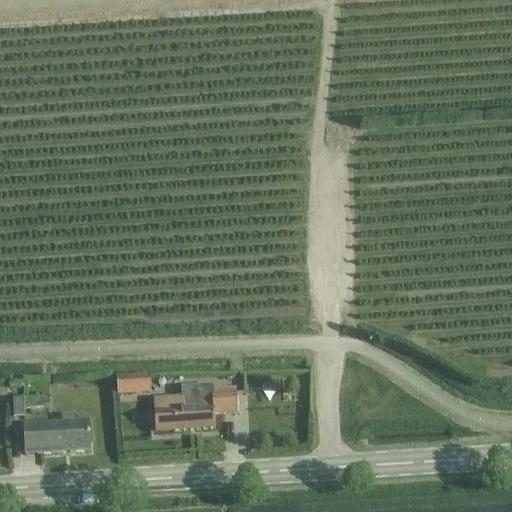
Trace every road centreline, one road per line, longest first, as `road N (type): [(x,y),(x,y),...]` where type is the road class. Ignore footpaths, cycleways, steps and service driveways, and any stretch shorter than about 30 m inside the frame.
road 1 (track): [(329,342),(317,156),(334,0)]
road 2 (secondary): [(0,490),(327,468)]
road 3 (secondary): [(327,468),(511,457)]
road 4 (unclassified): [(327,468),(329,342)]
